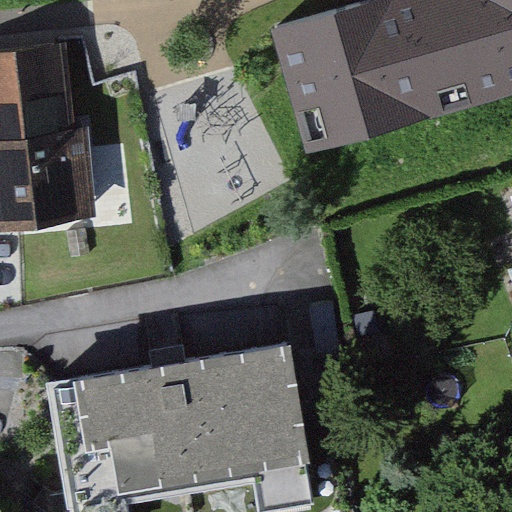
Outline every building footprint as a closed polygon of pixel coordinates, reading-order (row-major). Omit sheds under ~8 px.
[(30,0),(32,16),(180,0),(30,0)] [(511,0),(322,0),(260,18),(297,145),(511,82),(511,0)] [(0,43),(0,131),(68,123),(59,37),(0,43)] [(68,123),(0,131),(0,218),(95,208),(85,122),(68,123)] [(285,337),(43,377),(65,511),(121,511),(119,497),(239,478),(244,509),(312,498),(285,337)]
